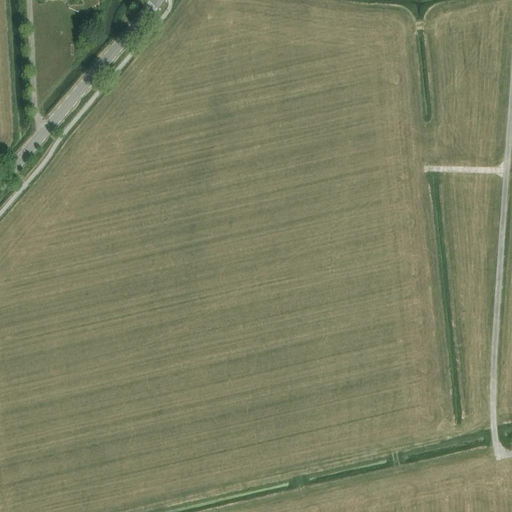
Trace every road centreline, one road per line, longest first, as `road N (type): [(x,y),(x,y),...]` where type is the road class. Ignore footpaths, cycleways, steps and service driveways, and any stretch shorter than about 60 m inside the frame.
road 1 (track): [(511,111),(494,388),(498,458),(511,455)]
road 2 (tertiary): [(0,184),(157,0)]
